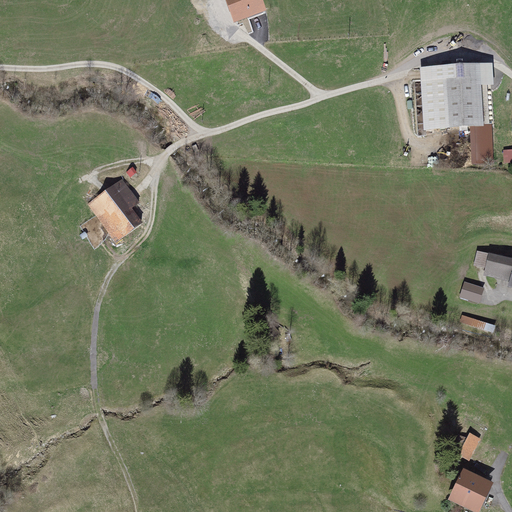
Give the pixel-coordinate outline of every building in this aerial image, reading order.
[(259,19),(253,0),(224,0),(232,26),(259,19)] [(479,70),(439,73),(442,132),(483,130),(479,70)] [(139,208),(121,183),(86,208),(115,248),(144,227),(133,212),(139,208)] [(511,265),(489,259),(482,281),(507,288),(505,293),(511,295),(511,265)] [(483,292),(464,286),(459,301),(478,308),(483,292)] [(462,315),(460,322),(492,332),(494,325),(462,315)] [(470,465),(480,444),(468,438),(466,442),(456,437),(448,454),(470,465)] [(480,511),(491,489),(460,475),(445,508),(453,511),(480,511)]
